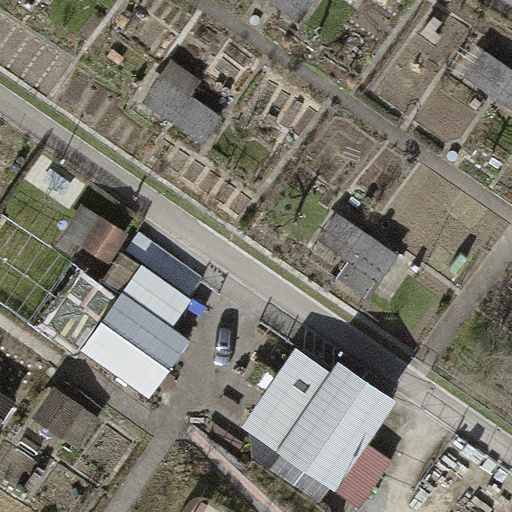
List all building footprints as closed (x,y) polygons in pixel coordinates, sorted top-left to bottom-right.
[(284,0),(310,16),(320,0),(284,0)] [(472,75),(511,98),(511,68),(485,53),(472,75)] [(177,65),(151,90),(200,141),(226,116),(177,65)] [(73,245),(115,264),(132,229),(89,209),(73,245)] [(332,237),(355,255),(343,271),(371,293),(403,253),(351,212),(332,237)] [(185,339),(120,291),(80,344),(145,392),(185,339)] [(243,422),(280,447),(330,373),(294,348),(243,422)] [(337,364),(330,373),(280,447),(330,481),(387,399),(337,364)] [(0,435),(24,399),(0,384),(0,435)]
